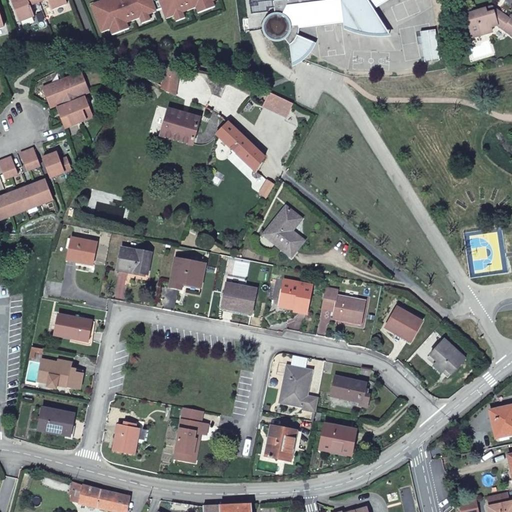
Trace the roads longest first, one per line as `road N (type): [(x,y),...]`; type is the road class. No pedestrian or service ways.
road 1 (residential): [(87,473),(118,308),(268,340)]
road 2 (residential): [(473,299),(351,97),(309,70)]
road 3 (residential): [(268,340),(383,364),(441,420)]
road 4 (tertiary): [(304,488),(233,494),(143,486)]
road 5 (tertiary): [(414,443),(359,476),(304,488)]
